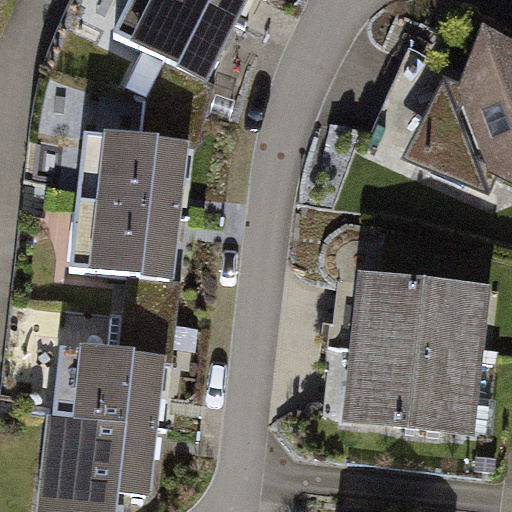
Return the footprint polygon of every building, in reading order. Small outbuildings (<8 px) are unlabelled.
[(205,0),(136,0),(115,45),(210,93),(228,57),(247,21),(205,0)] [(205,0),(247,21),(256,0),(205,0)] [(511,48),(495,41),(470,91),(502,190),(511,194),(511,48)] [(91,211),(194,221),(196,198),(200,150),(97,140),(91,211)] [(84,282),(187,292),(191,250),(194,221),(91,211),(84,282)] [(366,324),(363,355),(496,365),(502,293),(369,282),(366,324)] [(361,385),(357,427),(491,438),(496,365),(363,355),(361,385)] [(63,356),(53,429),(162,444),(168,399),(171,370),(63,356)] [(53,429),(41,511),(134,511),(153,506),(158,468),(162,444),(53,429)]
